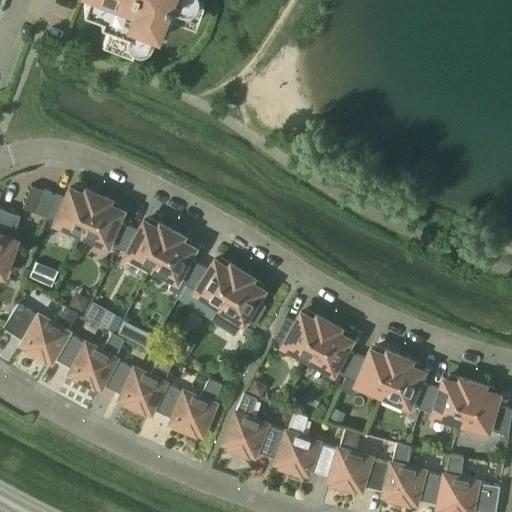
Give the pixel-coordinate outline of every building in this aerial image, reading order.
[(151,42),(152,40),(157,27),(165,31),(171,15),(196,24),(204,2),(199,0),(86,0),(84,7),(103,14),(101,19),(109,22),(102,41),(132,51),(134,46),(136,47),(138,47),(140,47),(144,47),(146,46),(148,44),(149,44),(151,42)] [(54,193),(46,216),(55,220),(81,232),(98,194),(87,189),(86,190),(76,185),(74,189),(70,188),(66,198),(54,193)] [(46,216),(54,193),(42,188),(33,211),(46,216)] [(109,199),(98,194),(81,232),(107,243),(107,242),(117,247),(128,225),(117,220),(121,210),(117,208),(119,204),(109,199)] [(0,272),(3,273),(15,239),(12,238),(20,215),(0,207),(0,272)] [(144,220),(139,230),(128,225),(117,247),(127,252),(152,265),(171,229),(160,223),(160,224),(150,219),(148,223),(144,220)] [(171,229),(152,265),(174,277),(168,287),(180,294),(186,283),(198,263),(188,257),(193,247),(189,245),(191,241),(181,235),(182,235),(171,229)] [(37,258),(29,274),(52,284),(59,269),(37,258)] [(198,263),(186,283),(196,289),(196,290),(219,305),(241,270),(231,263),(231,264),(221,258),(219,262),(215,259),(209,269),(198,263)] [(219,305),(211,318),(234,333),(243,320),(243,319),(254,325),(266,305),(256,298),(262,289),(258,287),(261,283),(251,277),(251,276),(241,270),(219,305)] [(4,326),(25,340),(23,343),(29,346),(28,348),(31,350),(31,349),(41,355),(40,356),(43,357),(45,355),(51,359),(52,356),(66,332),(77,312),(65,305),(53,323),(39,315),(39,316),(19,303),(4,326)] [(121,317),(106,309),(99,323),(114,331),(121,317)] [(296,322),(285,316),(274,337),(284,343),(308,357),(328,321),(317,315),(317,316),(307,310),(305,314),(301,312),(296,322)] [(123,319),(118,332),(150,343),(155,330),(123,319)] [(328,321),(308,357),(333,370),(345,376),(355,354),(345,349),(350,339),(346,337),(348,333),(338,327),(339,327),(328,321)] [(52,356),(73,368),(71,371),(77,374),(76,376),(80,378),(80,377),(90,382),(90,383),(93,384),(94,383),(100,386),(101,383),(114,358),(125,338),(112,331),(100,350),(86,342),(86,343),(66,332),(52,356)] [(345,376),(339,388),(352,393),(357,382),(382,393),(398,355),(387,350),(387,351),(376,346),(375,351),(371,349),(366,359),(356,354),(345,376)] [(408,404),(408,403),(421,407),(429,385),(418,381),(422,370),(418,369),(420,365),(409,360),(410,360),(398,355),(382,393),(408,404)] [(101,383),(123,394),(121,397),(127,400),(126,402),(130,403),(140,407),(140,408),(143,410),(144,407),(150,410),(152,407),(151,407),(163,382),(173,362),(160,356),(149,375),(135,368),(134,369),(114,358),(101,383)] [(444,378),(440,389),(429,385),(421,407),(434,412),(434,413),(460,421),(472,381),(460,378),(449,375),(448,379),(444,378)] [(184,392),(163,382),(151,407),(152,407),(173,418),(172,421),(178,423),(178,425),(181,427),(181,426),(191,430),(191,431),(194,432),(195,430),(202,433),(222,383),(209,378),(199,397),(184,391),(184,392)] [(266,384),(254,378),(247,391),(259,397),(266,384)] [(472,381),(460,421),(491,430),(498,406),(494,405),(497,394),(493,393),(494,388),(483,385),(483,384),(472,381)] [(250,417),(256,397),(244,392),(224,441),(230,444),(229,446),(233,447),(234,444),(244,449),(243,452),(246,453),(247,451),(254,453),(255,450),(277,458),(286,432),(265,424),(250,417)] [(508,435),(511,409),(498,406),(491,430),(508,435)] [(301,436),(307,415),(294,411),(287,432),(286,432),(277,458),(276,461),(283,464),(282,466),(285,467),(286,463),(297,467),(296,470),(299,472),(300,470),(306,472),(308,469),(331,475),(339,449),(317,442),(301,436)] [(354,453),(358,431),(345,427),(339,449),(331,475),(330,479),(336,481),(336,483),(339,484),(339,483),(350,486),(350,487),(353,488),(354,486),(360,488),(361,485),(385,490),(391,463),(369,458),(370,457),(354,453)] [(406,466),(410,445),(397,442),(391,463),(385,490),(384,494),(390,495),(390,497),(393,498),(404,500),(404,501),(408,502),(408,500),(415,501),(416,498),(439,503),(445,475),(422,471),(423,471),(406,466)] [(476,481),(461,478),(460,478),(463,456),(449,454),(445,475),(439,503),(438,506),(445,507),(445,510),(456,511),(462,511),(463,511),(467,511),(469,511),(470,509),(488,511),(495,511),(500,485),(476,482),(476,481)]
